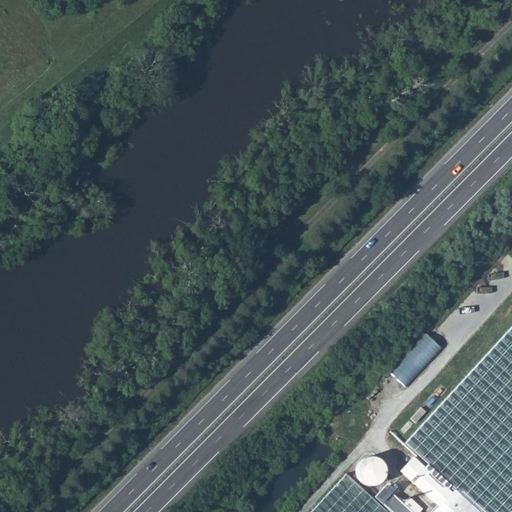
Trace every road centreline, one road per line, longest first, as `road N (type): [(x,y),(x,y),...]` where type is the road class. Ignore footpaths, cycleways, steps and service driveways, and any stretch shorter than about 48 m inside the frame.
road 1 (trunk): [(511,109),(111,511)]
road 2 (trunk): [(145,511),(511,143)]
